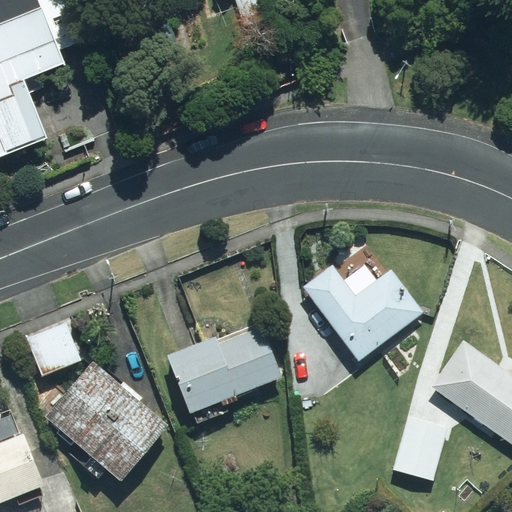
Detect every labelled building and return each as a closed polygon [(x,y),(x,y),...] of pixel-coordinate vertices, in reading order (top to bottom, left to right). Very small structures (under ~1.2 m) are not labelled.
[(0,0),(0,154),(34,142),(11,85),(55,68),(27,0),(0,0)] [(295,290),(351,363),(417,313),(386,272),(350,299),(326,266),(295,290)] [(259,322),(159,360),(180,418),(281,380),(259,322)] [(20,342),(35,381),(76,365),(60,326),(20,342)] [(511,378),(462,344),(427,393),(511,451),(511,378)] [(158,427),(87,363),(38,417),(109,481),(158,427)] [(430,485),(443,430),(402,421),(390,475),(430,485)] [(16,439),(0,444),(0,500),(34,488),(16,439)]
